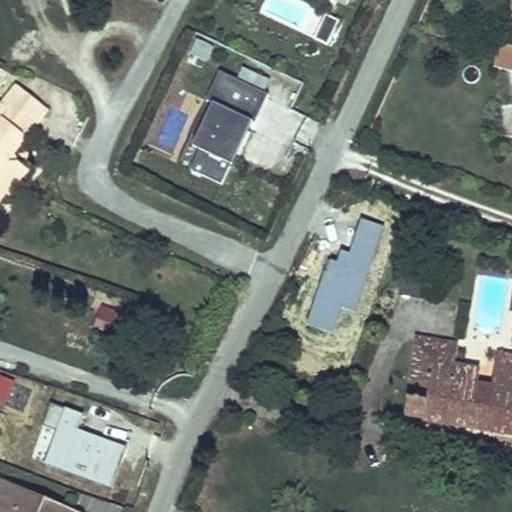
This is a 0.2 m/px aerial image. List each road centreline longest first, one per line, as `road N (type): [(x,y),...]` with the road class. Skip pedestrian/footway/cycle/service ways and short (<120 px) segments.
road 1 (residential): [(264,276),(113,202),(95,180),(176,0)]
road 2 (unclassified): [(402,0),(264,276)]
road 3 (unclassified): [(264,276),(156,511)]
road 4 (unknown): [(183,440),(0,367)]
road 5 (unknown): [(329,147),(511,210)]
